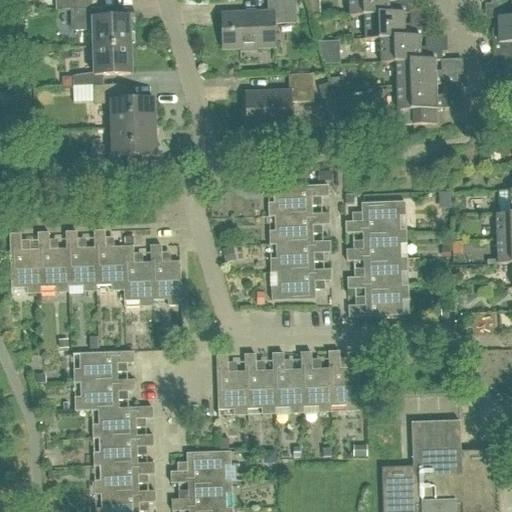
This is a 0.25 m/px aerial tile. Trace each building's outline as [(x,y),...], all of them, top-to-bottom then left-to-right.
[(55,0),(56,11),(70,11),(85,10),(84,0),(55,0)] [(388,16),(387,0),(348,0),(349,18),(364,17),(388,16)] [(223,52),(274,50),(273,26),(295,25),(294,2),(267,3),(267,14),(221,16),(223,52)] [(394,15),(403,15),(404,15),(404,16),(410,16),(410,7),(394,8),(394,15)] [(93,49),(130,47),(129,19),(101,20),(101,10),(85,10),(70,11),(71,32),(92,32),(93,49)] [(403,40),(403,39),(403,15),(394,15),(388,16),(364,17),(365,42),(379,41),(380,40),(403,40)] [(511,20),(498,21),(499,45),(492,45),(493,66),(501,66),(511,65),(511,20)] [(409,31),(410,39),(418,39),(419,39),(425,39),(425,30),(409,31)] [(418,63),(418,62),(418,39),(410,39),(403,39),(403,40),(380,40),(379,41),(380,65),(395,64),(395,63),(418,63)] [(92,87),(103,87),(103,77),(131,76),(130,47),(93,49),(94,74),(72,78),(73,88),(92,87)] [(440,54),(424,54),(425,62),(434,62),(435,62),(435,63),(441,63),(440,54)] [(396,88),(435,87),(434,62),(425,62),(418,62),(418,63),(395,63),(395,64),(396,88)] [(511,77),(511,65),(501,66),(502,78),(511,77)] [(275,140),(275,133),(291,132),(290,105),(313,105),(312,77),(288,78),(288,95),(245,96),(247,134),(251,134),(251,141),(275,140)] [(325,77),(312,79),(315,103),(329,101),(325,77)] [(441,87),(457,86),(456,77),(440,78),(441,87)] [(110,130),(154,129),(153,101),(126,102),(125,86),(103,87),(92,87),(93,104),(110,104),(110,130)] [(435,87),(396,88),(397,113),(411,112),(411,127),(436,126),(435,87)] [(441,110),(457,110),(457,101),(441,102),(441,110)] [(154,129),(110,130),(111,157),(109,157),(110,175),(142,174),(141,157),(155,156),(154,129)] [(274,206),(268,206),(268,219),(312,218),(312,216),(312,208),(316,208),(316,204),(321,204),(321,200),(328,199),(327,188),(267,191),(267,192),(274,192),(274,206)] [(511,192),(510,193),(499,193),(499,217),(511,217),(511,192)] [(361,236),(361,235),(406,233),(399,233),(399,218),(405,218),(405,205),(360,206),(360,216),(357,216),(357,221),(352,221),(352,225),(345,225),(345,236),(361,236)] [(329,227),(328,216),(312,216),(312,218),(268,219),(268,220),(275,220),(275,234),(269,234),(269,247),(313,246),(313,244),(313,236),(317,236),(317,231),(322,231),(322,227),(329,227)] [(496,217),(497,242),(511,241),(511,217),(499,217),(496,217)] [(231,238),(232,226),(215,225),(214,236),(231,238)] [(93,233),(93,234),(93,250),(94,250),(96,294),(97,294),(97,288),(111,287),(111,294),(123,293),(124,293),(122,249),(113,249),(113,245),(109,245),(108,240),(105,240),(104,233),(93,233)] [(362,263),(407,261),(400,261),(400,246),(406,246),(406,233),(361,235),(361,236),(362,244),(358,244),(358,249),(353,249),(353,253),(346,253),(346,264),(362,263)] [(66,235),(66,251),(67,251),(68,295),(69,295),(68,289),(83,288),(83,295),(96,294),(94,250),(93,250),(85,250),(85,246),(81,246),(80,241),(77,241),(76,234),(66,235)] [(49,235),(37,236),(38,252),(39,252),(40,296),(41,296),(40,290),(55,289),(55,295),(68,295),(67,251),(66,251),(58,252),(58,247),(53,247),(53,242),(49,242),(49,235)] [(27,290),(27,297),(40,296),(39,252),(38,252),(29,253),(29,248),(24,248),(24,243),(20,243),(20,236),(9,237),(12,297),(13,297),(12,291),(27,290)] [(511,241),(497,242),(498,267),(511,266),(511,241)] [(330,255),(329,244),(313,244),(313,246),(269,247),(269,248),(276,247),(276,262),(270,262),(270,275),(314,273),(314,272),(313,264),(318,264),(318,259),(323,259),(323,255),(330,255)] [(161,248),(150,249),(150,265),(151,265),(152,309),(153,309),(153,302),(167,302),(167,308),(181,308),(179,264),(170,265),(169,260),(165,260),(165,255),(161,255),(161,248)] [(133,256),(133,249),(122,249),(124,293),(123,293),(124,310),(125,310),(125,303),(139,303),(139,309),(152,309),(151,265),(150,265),(142,266),(142,261),(137,261),(137,256),(133,256)] [(363,291),(363,290),(408,289),(408,288),(401,288),(401,274),(407,274),(407,261),(362,263),(363,272),(358,272),(359,277),(353,277),(354,281),(346,281),(347,292),(363,291)] [(331,283),(330,272),(314,272),(314,273),(270,275),(270,276),(277,275),(277,290),(271,290),(271,304),(315,302),(315,292),(318,292),(318,287),(324,287),(324,283),(331,283)] [(408,289),(363,290),(363,291),(364,300),(360,300),(360,304),(355,305),(355,308),(348,309),(348,319),(409,317),(409,316),(402,316),(402,302),(408,302),(408,289)] [(73,372),(74,385),(80,385),(118,383),(118,374),(122,374),(122,370),(127,370),(127,366),(134,365),(133,354),(73,356),(73,357),(79,357),(80,371),(73,372)] [(339,354),(328,354),(329,371),(330,415),(331,415),(331,408),(345,408),(345,414),(359,414),(357,370),(348,370),(348,366),(343,366),(343,360),(339,361),(339,354)] [(311,355),(300,355),(301,372),(303,416),(303,410),(317,409),(317,415),(330,415),(329,371),(320,372),(319,367),(315,367),(315,362),(311,362),(311,355)] [(283,356),(272,356),(273,373),(275,417),(276,417),(275,411),(289,410),(289,417),(303,416),(301,372),(292,373),(292,368),(287,368),(287,363),(283,363),(283,356)] [(255,357),(244,357),(244,374),(245,374),(247,418),(247,412),(262,411),(262,418),(275,417),(273,373),(264,374),(264,369),(259,369),(259,364),(255,364),(255,357)] [(233,412),(234,419),(247,418),(245,374),(244,374),(236,375),(236,370),(231,370),(231,365),(227,365),(227,358),(216,359),(218,419),(219,419),(219,413),(233,412)] [(135,393),(134,382),(118,383),(80,385),(81,399),(75,400),(75,413),(98,412),(119,411),(119,402),(123,402),(122,398),(128,398),(128,394),(135,393)] [(152,409),(135,410),(119,411),(98,412),(98,427),(92,427),(92,440),(136,439),(136,438),(136,430),(141,430),(141,425),(146,425),(146,421),(153,421),(152,409)] [(382,511),(493,511),(491,453),(460,454),(459,424),(411,425),(412,470),(381,471),(382,511)] [(154,448),(153,437),(136,438),(136,439),(92,440),(92,441),(99,440),(99,455),(93,455),(93,468),(138,466),(137,457),(142,457),(142,453),(147,452),(147,449),(154,448)] [(171,474),(171,485),(187,485),(231,483),(225,483),(224,468),(231,468),(230,455),(187,456),(187,465),(183,465),(183,470),(178,470),(178,474),(171,474)] [(155,476),(154,465),(138,466),(93,468),(93,469),(100,469),(100,483),(94,483),(94,496),(139,494),(138,485),(143,485),(143,481),(148,480),(148,477),(155,476)] [(172,502),(171,511),(200,511),(232,511),(226,511),(225,496),(232,496),(231,483),(187,485),(188,493),(184,493),(184,498),(179,498),(179,502),(172,502)] [(156,504),(155,493),(139,494),(94,496),(95,497),(101,497),(102,511),(95,511),(143,511),(144,509),(149,508),(149,505),(156,504)]
